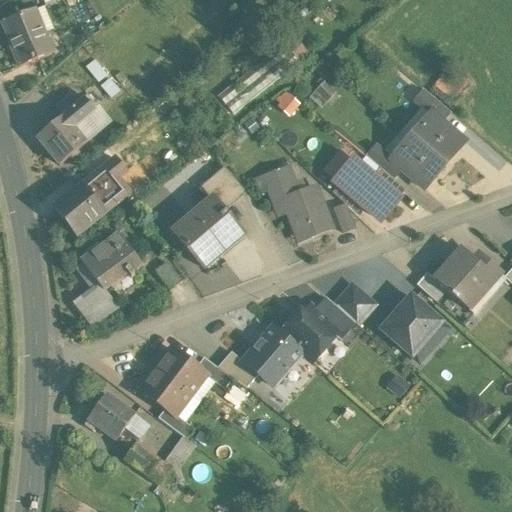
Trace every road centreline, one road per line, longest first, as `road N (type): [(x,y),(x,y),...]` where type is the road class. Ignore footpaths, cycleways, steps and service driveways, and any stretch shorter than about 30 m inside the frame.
road 1 (residential): [(34,368),(70,362),(511,200)]
road 2 (secondary): [(34,368),(25,240),(0,139)]
road 3 (secondary): [(26,511),(34,368)]
